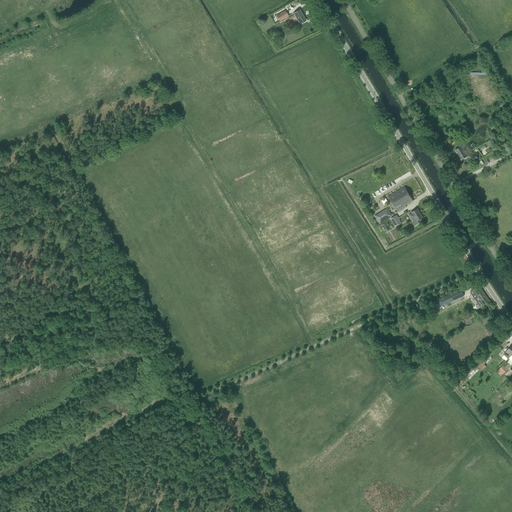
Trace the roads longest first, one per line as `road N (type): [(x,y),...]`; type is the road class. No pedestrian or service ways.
road 1 (unclassified): [(511,279),(343,0)]
road 2 (unclassified): [(186,404),(479,273)]
road 3 (tertiary): [(479,273),(317,0)]
